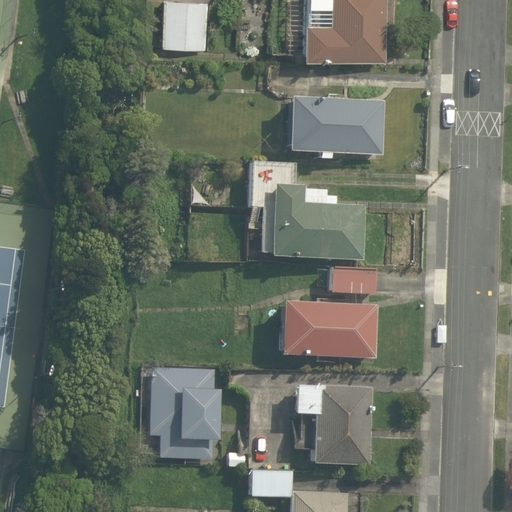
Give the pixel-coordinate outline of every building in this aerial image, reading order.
[(201,49),(205,0),(199,0),(164,0),(161,47),(201,49)] [(386,65),(388,0),(308,0),(305,62),(386,65)] [(292,101),(292,155),(383,154),(382,100),(292,101)] [(292,173),(261,173),(250,172),(250,211),(261,211),(260,262),(363,264),(364,201),(343,201),(343,194),(291,193),(292,173)] [(331,269),(329,294),(377,296),(378,271),(331,269)] [(284,302),(283,361),(374,363),(375,303),(284,302)] [(213,441),(221,441),(222,368),(145,367),(144,439),(157,439),(157,461),(213,462),(213,441)] [(292,385),(291,450),(312,450),(312,468),(365,469),(366,386),(292,385)] [(248,497),(291,499),(290,511),(358,511),(360,487),(292,483),(293,475),(250,472),(248,497)]
